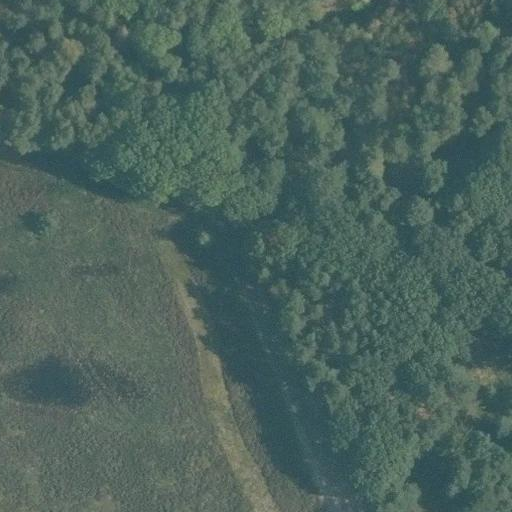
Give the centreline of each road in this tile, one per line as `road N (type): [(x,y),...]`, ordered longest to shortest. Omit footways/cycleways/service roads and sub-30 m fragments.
road 1 (track): [(217,215),(458,276),(511,165)]
road 2 (track): [(335,505),(217,215)]
road 3 (unknown): [(0,123),(201,185),(217,215)]
road 4 (track): [(0,153),(217,215)]
